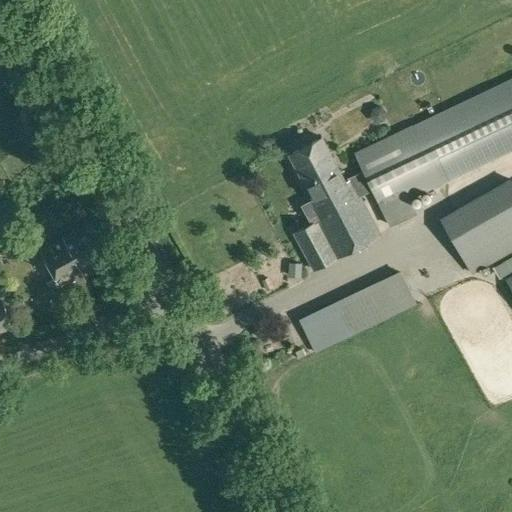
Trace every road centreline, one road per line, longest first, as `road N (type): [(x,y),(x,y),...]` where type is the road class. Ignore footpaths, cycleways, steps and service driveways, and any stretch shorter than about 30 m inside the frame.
road 1 (tertiary): [(180,305),(12,0)]
road 2 (tertiary): [(290,511),(180,305)]
road 3 (unclassified): [(0,368),(180,305)]
